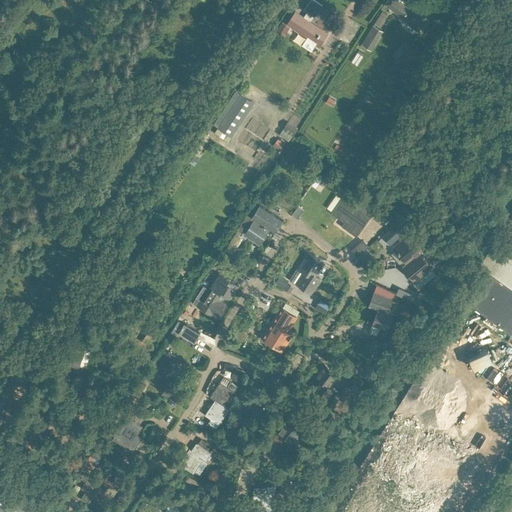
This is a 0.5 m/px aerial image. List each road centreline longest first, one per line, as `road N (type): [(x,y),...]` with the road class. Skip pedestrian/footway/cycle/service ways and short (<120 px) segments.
road 1 (residential): [(253,290),(299,224),(359,280),(317,334)]
road 2 (residential): [(317,334),(281,377),(216,353)]
road 3 (residential): [(158,458),(216,353)]
